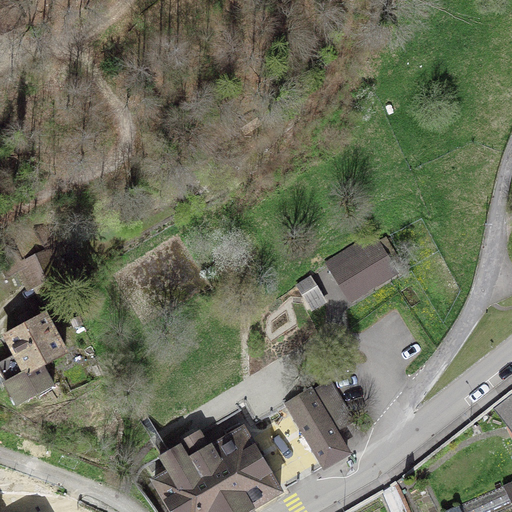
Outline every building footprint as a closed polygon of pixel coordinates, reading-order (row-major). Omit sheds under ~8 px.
[(0,0),(0,30),(20,21),(11,1),(7,0),(0,0)] [(25,273),(30,284),(58,270),(47,248),(32,256),(24,238),(3,248),(6,255),(0,258),(0,266),(5,276),(16,271),(18,276),(25,273)] [(395,269),(377,240),(330,268),(348,298),(395,269)] [(323,298),(309,275),(296,283),(311,306),(323,298)] [(44,315),(41,316),(39,312),(30,317),(32,321),(5,336),(15,353),(0,361),(0,372),(17,404),(53,385),(43,365),(65,353),(44,315)] [(327,382),(288,404),(324,465),(346,453),(333,430),(350,420),(327,382)] [(511,393),(493,409),(495,409),(508,425),(511,423),(511,393)] [(168,472),(154,480),(172,511),(244,511),(279,492),(243,429),(209,449),(199,431),(177,444),(179,446),(169,452),(168,450),(159,455),(168,472)] [(511,481),(444,511),(490,511),(511,502),(511,481)]
